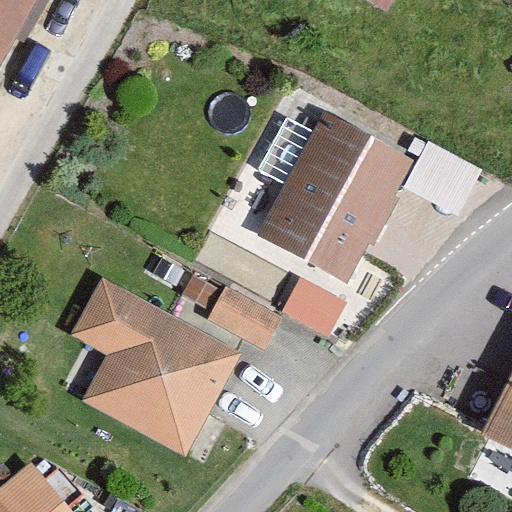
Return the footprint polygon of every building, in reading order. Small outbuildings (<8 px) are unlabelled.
[(0,0),(0,93),(52,0),(0,0)] [(386,0),(368,0),(382,8),(386,0)] [(406,166),(327,123),(265,236),(344,279),(406,166)] [(198,274),(182,314),(267,347),(283,307),(198,274)] [(285,308),(337,331),(352,297),(300,274),(285,308)] [(106,284),(79,335),(117,355),(91,402),(185,453),(238,356),(106,284)] [(511,395),(491,435),(511,445),(511,395)] [(0,511),(63,511),(32,473),(0,499),(0,511)]
